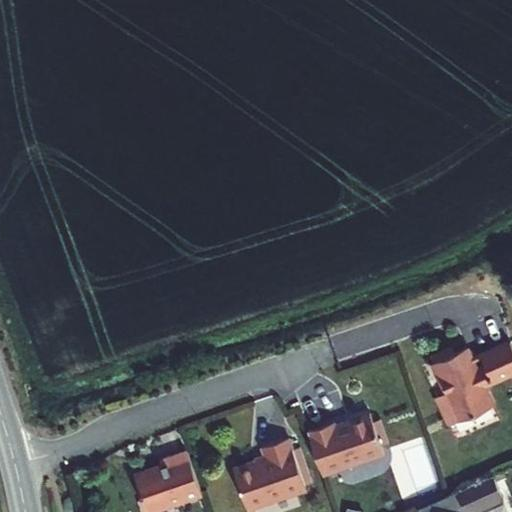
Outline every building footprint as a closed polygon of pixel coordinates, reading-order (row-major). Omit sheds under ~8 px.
[(455,352),(452,347),(431,356),(447,392),(437,396),(449,425),(493,405),(484,385),(511,371),(511,344),(511,341),(472,359),(467,347),(455,352)] [(335,421),(308,430),(323,474),(384,453),(370,412),(336,425),(335,421)] [(234,468),(248,509),(307,489),(305,483),(293,447),(289,437),(263,447),(266,457),(234,468)] [(312,481),(299,445),(293,447),(305,483),(312,481)] [(171,457),(173,462),(135,475),(148,511),(153,511),(203,495),(188,451),(171,457)] [(418,508),(419,511),(470,511),(504,497),(493,474),(418,508)]
